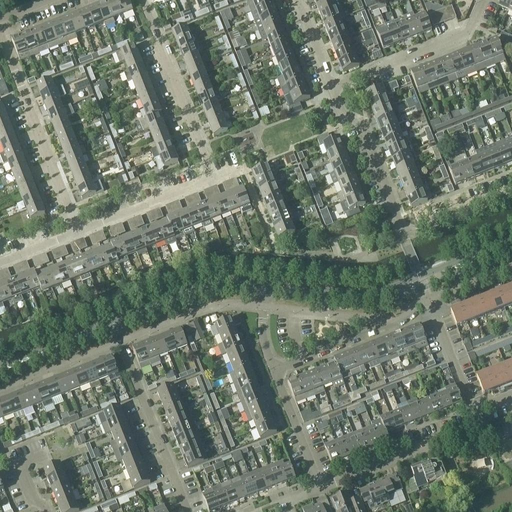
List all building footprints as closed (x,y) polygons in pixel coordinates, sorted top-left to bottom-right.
[(116,0),(113,0),(107,3),(113,19),(123,15),(116,0)] [(116,0),(123,15),(133,11),(128,0),(116,0)] [(253,0),(246,3),(250,13),(273,4),(271,0),(253,0)] [(333,0),(317,7),(320,16),(337,10),(341,8),(342,8),(338,0),(333,0)] [(511,0),(502,0),(499,8),(509,12),(511,2),(511,0)] [(107,3),(98,7),(104,23),(106,28),(115,24),(113,19),(107,3)] [(276,13),(273,4),(250,13),(254,22),(276,13)] [(434,6),(436,12),(441,11),(445,9),(435,4),(434,6)] [(434,6),(426,9),(429,15),(435,13),(436,12),(434,6)] [(452,6),(446,9),(451,20),(457,18),(452,6)] [(94,27),(104,23),(98,7),(88,10),(94,27)] [(337,10),(320,16),(324,26),(341,19),(344,18),(341,8),(337,10)] [(445,9),(441,11),(445,22),(451,20),(446,9),(445,9)] [(85,30),(94,27),(88,10),(79,14),(85,30)] [(439,25),(445,22),(441,11),(436,12),(435,13),(439,25)] [(280,23),(276,13),(254,22),(258,32),(264,30),(264,29),(280,23)] [(404,18),(412,39),(422,35),(415,19),(413,13),(404,17),(404,18)] [(433,27),(439,25),(435,13),(429,15),(433,27)] [(69,18),(76,34),(85,30),(79,14),(69,18)] [(432,31),(425,15),(415,19),(422,35),(432,31)] [(69,18),(60,22),(68,43),(78,39),(76,34),(69,18)] [(412,39),(404,18),(395,22),(396,26),(403,42),(412,39)] [(344,29),(341,19),(324,26),(328,35),(344,29)] [(50,25),(59,47),(68,43),(60,22),(50,25)] [(386,25),(387,30),(394,46),(403,42),(396,26),(395,22),(386,25)] [(262,41),(268,39),(284,32),(280,23),(264,29),(264,30),(258,32),(262,41)] [(49,50),(59,47),(50,25),(41,29),(49,50)] [(190,36),(186,26),(172,32),(176,42),(190,36)] [(49,50),(41,29),(31,33),(40,54),(49,50)] [(344,29),(328,35),(332,45),(348,38),(344,29)] [(387,30),(377,34),(384,50),(394,46),(387,30)] [(288,42),(284,32),(268,39),(271,48),(288,42)] [(40,54),(31,33),(22,37),(30,58),(40,54)] [(190,36),(176,42),(180,51),(194,46),(190,36)] [(22,37),(12,40),(18,57),(20,62),(30,58),(22,37)] [(352,48),(348,38),(332,45),(336,54),(352,48)] [(497,39),(487,43),(496,65),(506,61),(497,39)] [(291,51),(288,42),(271,48),(275,58),(291,51)] [(487,43),(477,47),(486,69),(496,65),(487,43)] [(198,55),(194,46),(180,51),(184,61),(198,55)] [(139,56),(135,47),(116,54),(119,64),(125,62),(139,56)] [(477,47),(468,51),(477,73),(486,69),(477,47)] [(339,64),(356,57),(352,48),(336,54),(339,64)] [(295,61),(291,51),(275,58),(279,67),(295,61)] [(468,51),(458,55),(467,76),(477,73),(468,51)] [(241,56),(240,52),(236,53),(239,61),(248,57),(247,54),(241,56)] [(202,65),(198,55),(184,61),(188,70),(202,65)] [(457,80),(467,76),(458,55),(449,58),(457,80)] [(143,66),(139,56),(125,62),(129,71),(143,66)] [(251,65),(248,57),(239,61),(242,68),(251,65)] [(359,67),(356,57),(339,64),(343,73),(359,67)] [(449,58),(439,62),(448,84),(457,80),(449,58)] [(299,70),(295,61),(279,67),(283,77),(299,70)] [(439,62),(430,66),(439,88),(448,84),(439,62)] [(205,74),(202,65),(188,70),(191,80),(205,74)] [(146,75),(143,66),(129,71),(124,73),(127,83),(132,81),(146,75)] [(430,66),(420,70),(429,91),(439,88),(430,66)] [(277,79),(281,88),(303,80),(299,70),(283,77),(277,79)] [(420,70),(411,73),(419,95),(429,91),(420,70)] [(209,84),(205,74),(191,80),(195,89),(209,84)] [(150,85),(146,75),(132,81),(136,90),(150,85)] [(37,85),(41,95),(55,89),(51,80),(37,85)] [(285,98),(307,89),(303,80),(281,88),(285,98)] [(366,94),(370,103),(395,93),(394,91),(399,89),(396,82),(366,94)] [(213,93),(209,84),(195,89),(199,99),(213,93)] [(150,85),(136,90),(140,100),(154,94),(150,85)] [(6,87),(0,89),(0,96),(1,96),(9,93),(6,87)] [(44,104),(58,99),(59,99),(64,97),(60,88),(55,90),(55,89),(41,95),(44,104)] [(307,89),(285,98),(291,115),(303,111),(300,103),(310,99),(307,89)] [(199,99),(203,109),(217,103),(223,101),(219,91),(213,93),(199,99)] [(370,103),(374,113),(390,106),(388,101),(393,98),(392,95),(395,94),(395,93),(370,103)] [(158,104),(154,94),(140,100),(144,110),(158,104)] [(44,104),(48,114),(62,108),(59,99),(58,99),(44,104)] [(206,118),(220,112),(217,103),(203,109),(206,118)] [(144,110),(147,119),(148,119),(159,114),(159,115),(162,114),(158,104),(144,110)] [(482,114),(481,110),(478,104),(476,104),(473,110),(472,110),(475,117),(482,114)] [(374,113),(378,123),(399,114),(396,105),(390,106),(374,113)] [(52,124),(66,118),(62,108),(48,114),(52,124)] [(463,122),(461,118),(458,110),(452,112),(455,121),(454,121),(456,124),(463,122)] [(220,112),(206,118),(210,128),(224,122),(220,112)] [(162,114),(159,115),(159,114),(148,119),(147,119),(145,120),(140,122),(143,132),(149,130),(163,124),(161,119),(163,118),(162,114)] [(378,123),(381,132),(398,126),(403,124),(399,114),(378,123)] [(52,124),(56,133),(70,128),(66,118),(52,124)] [(0,133),(11,129),(7,119),(0,122),(0,133)] [(224,122),(210,128),(214,137),(228,132),(224,122)] [(167,134),(163,124),(149,130),(153,139),(167,134)] [(381,132),(385,142),(401,135),(407,133),(405,130),(400,132),(398,126),(381,132)] [(126,127),(116,131),(116,132),(112,133),(115,139),(118,138),(117,135),(119,135),(121,135),(125,134),(124,132),(128,131),(126,127)] [(60,143),(74,137),(70,128),(56,133),(60,143)] [(11,129),(0,133),(0,141),(1,144),(15,138),(11,129)] [(171,143),(167,134),(153,139),(157,149),(171,143)] [(327,154),(343,148),(340,138),(331,141),(328,134),(317,138),(320,146),(323,145),(327,154)] [(405,145),(401,135),(385,142),(389,151),(405,145)] [(60,143),(63,152),(77,147),(74,137),(60,143)] [(511,137),(503,141),(511,162),(511,137)] [(19,148),(15,138),(1,144),(5,154),(19,148)] [(511,162),(503,141),(494,145),(503,167),(511,163),(511,162)] [(155,160),(155,161),(175,153),(171,143),(157,149),(150,151),(154,160),(155,160)] [(408,151),(405,145),(389,151),(392,160),(409,154),(413,152),(412,149),(408,151)] [(484,148),(493,171),(503,167),(494,145),(484,148)] [(67,162),(81,156),(77,147),(63,152),(67,162)] [(0,156),(4,165),(8,163),(22,158),(19,148),(5,154),(0,155),(0,156)] [(331,164),(347,158),(343,148),(327,154),(331,164)] [(484,174),(493,171),(484,148),(475,152),(477,158),(484,174)] [(392,160),(396,170),(413,164),(417,162),(413,152),(409,154),(392,160)] [(178,162),(175,153),(155,161),(157,166),(163,164),(164,168),(178,162)] [(67,162),(71,171),(85,166),(81,156),(67,162)] [(26,167),(22,158),(8,163),(12,173),(26,167)] [(351,167),(347,158),(331,164),(335,173),(351,167)] [(484,174),(477,158),(468,162),(475,178),(484,174)] [(465,182),(475,178),(468,162),(459,166),(465,182)] [(416,173),(413,164),(396,170),(400,179),(416,173)] [(75,181),(89,175),(85,166),(71,171),(75,181)] [(256,182),(272,176),(268,166),(252,172),(256,182)] [(455,186),(465,182),(459,166),(449,170),(455,186)] [(30,177),(26,167),(12,173),(16,182),(30,177)] [(338,183),(355,176),(351,167),(335,173),(329,175),(333,185),(338,183)] [(400,179),(404,189),(420,183),(416,173),(400,179)] [(75,181),(78,190),(92,185),(89,175),(75,181)] [(256,182),(260,192),(276,185),(272,176),(256,182)] [(358,186),(355,176),(338,183),(342,192),(358,186)] [(34,186),(30,177),(16,182),(20,192),(34,186)] [(422,189),(420,183),(404,189),(408,199),(424,192),(429,190),(427,186),(424,187),(424,188),(422,189)] [(82,200),(96,195),(92,185),(78,190),(82,200)] [(263,201),(280,195),(276,185),(260,192),(263,201)] [(38,196),(34,186),(20,192),(24,201),(38,196)] [(346,202),(362,196),(358,186),(342,192),(338,194),(341,204),(346,202)] [(234,193),(241,209),(250,205),(244,189),(234,193)] [(408,199),(411,209),(428,202),(425,195),(430,193),(429,190),(424,192),(408,199)] [(234,193),(225,197),(231,213),(241,209),(234,193)] [(263,201),(267,211),(284,205),(280,195),(263,201)] [(41,205),(38,196),(24,201),(27,211),(41,205)] [(350,212),(366,206),(362,196),(346,202),(350,212)] [(215,200),(221,217),(231,213),(225,197),(215,200)] [(215,200),(205,204),(212,221),(221,217),(215,200)] [(196,208),(202,224),(212,221),(205,204),(196,208)] [(45,215),(41,205),(27,211),(31,220),(45,215)] [(271,221),(287,214),(284,205),(267,211),(271,221)] [(196,208),(186,212),(193,228),(202,224),(196,208)] [(348,219),(359,214),(357,209),(346,213),(348,219)] [(177,216),(183,232),(193,228),(186,212),(177,216)] [(271,221),(275,230),(291,224),(297,222),(293,212),(287,214),(271,221)] [(167,219),(168,222),(176,240),(185,237),(183,232),(177,216),(167,219)] [(168,222),(159,225),(166,241),(168,246),(177,243),(176,240),(168,222)] [(275,230),(279,240),(295,233),(291,224),(275,230)] [(156,245),(166,241),(159,225),(150,229),(156,245)] [(147,249),(156,245),(150,229),(140,233),(147,249)] [(140,233),(131,236),(132,240),(137,253),(138,257),(148,253),(146,249),(147,249),(140,233)] [(131,236),(121,240),(127,257),(137,253),(132,240),(131,236)] [(120,240),(111,244),(112,247),(112,246),(118,263),(119,265),(129,261),(127,257),(121,240),(120,240)] [(112,247),(103,250),(109,266),(118,263),(112,246),(112,247)] [(103,250),(93,254),(100,270),(109,266),(103,250)] [(93,254),(83,258),(90,274),(100,270),(93,254)] [(83,258),(74,261),(80,278),(82,283),(92,279),(90,274),(83,258)] [(74,261),(64,265),(71,282),(80,278),(74,261)] [(64,265),(55,269),(61,285),(71,282),(64,265)] [(55,269),(45,273),(52,289),(61,285),(55,269)] [(34,272),(25,276),(31,292),(40,288),(36,276),(34,272)] [(36,276),(40,288),(42,293),(52,289),(45,273),(36,276)] [(25,276),(15,279),(22,296),(31,292),(25,276)] [(15,279),(6,283),(12,300),(14,305),(24,301),(21,296),(22,296),(15,279)] [(6,283),(0,285),(0,297),(2,303),(12,300),(6,283)] [(511,299),(508,290),(499,294),(505,309),(511,305),(511,299)] [(495,312),(505,309),(499,294),(489,298),(495,312)] [(489,298),(480,301),(486,316),(495,312),(489,298)] [(480,301),(470,305),(476,320),(486,316),(480,301)] [(470,305),(461,309),(467,324),(476,320),(470,305)] [(457,328),(467,324),(461,309),(451,313),(457,328)] [(232,319),(215,325),(219,335),(235,329),(232,319)] [(192,334),(196,343),(204,339),(197,322),(183,328),(187,336),(192,334)] [(420,326),(410,330),(418,351),(428,347),(420,326)] [(511,327),(503,331),(505,336),(511,333),(511,327)] [(477,328),(470,331),(473,339),(480,336),(477,328)] [(235,329),(219,335),(223,345),(239,338),(235,329)] [(181,330),(171,334),(178,350),(187,346),(181,330)] [(400,333),(409,354),(418,351),(410,330),(400,333)] [(503,331),(493,335),(495,340),(505,336),(503,331)] [(399,358),(409,354),(400,333),(391,337),(399,358)] [(171,334),(162,338),(168,354),(178,350),(171,334)] [(486,344),(495,340),(493,335),(484,339),(486,344)] [(399,358),(391,337),(381,341),(388,357),(390,362),(399,358)] [(162,338),(152,341),(159,358),(168,354),(162,338)] [(222,345),(218,347),(222,356),(226,354),(227,354),(243,348),(239,338),(223,345),(222,345)] [(484,339),(474,343),(476,348),(486,344),(484,339)] [(152,341),(143,345),(151,366),(160,362),(159,358),(152,341)] [(378,361),(388,357),(381,341),(371,345),(378,361)] [(507,341),(497,345),(499,350),(503,348),(509,346),(507,341)] [(198,353),(197,351),(201,349),(199,343),(195,345),(191,346),(194,354),(198,353)] [(473,349),(476,348),(474,343),(470,344),(465,346),(464,346),(467,352),(473,350),(473,349)] [(143,345),(133,349),(139,365),(141,370),(151,366),(143,345)] [(378,361),(371,345),(362,348),(369,365),(371,369),(380,366),(378,361)] [(497,345),(488,349),(490,354),(499,350),(497,345)] [(243,348),(227,354),(231,364),(247,358),(243,348)] [(363,367),(369,365),(362,348),(353,352),(359,368),(359,369),(361,373),(361,374),(365,372),(363,367)] [(488,349),(478,352),(480,357),(490,354),(488,349)] [(353,352),(343,356),(352,377),(361,373),(359,369),(359,368),(353,352)] [(476,359),(480,357),(478,352),(474,354),(474,353),(468,356),(470,362),(477,360),(476,359)] [(334,360),(336,364),(340,376),(341,376),(343,380),(352,377),(343,356),(334,360)] [(112,357),(102,361),(109,377),(111,382),(120,379),(118,373),(112,357)] [(247,358),(231,364),(234,373),(250,367),(247,358)] [(102,361),(93,365),(99,381),(109,377),(102,361)] [(340,376),(336,364),(325,368),(332,385),(333,384),(335,389),(345,385),(343,380),(341,376),(340,376)] [(511,364),(487,375),(493,391),(511,383),(511,364)] [(93,365),(83,369),(90,385),(92,389),(101,386),(99,381),(93,365)] [(234,373),(229,375),(233,385),(254,377),(250,367),(234,373)] [(316,372),(324,393),(325,393),(323,388),(332,385),(325,368),(316,372)] [(83,369),(74,372),(80,389),(90,385),(83,369)] [(74,372),(64,376),(71,392),(80,389),(74,372)] [(315,397),(324,393),(316,372),(306,376),(315,397)] [(493,391),(487,375),(477,379),(484,395),(493,391)] [(64,376),(55,380),(61,396),(71,392),(64,376)] [(315,397),(306,376),(298,379),(306,400),(315,397)] [(254,377),(233,385),(237,394),(258,386),(254,377)] [(298,379),(288,383),(296,404),(306,400),(298,379)] [(55,380),(45,384),(52,400),(61,396),(55,380)] [(45,384),(36,387),(42,404),(44,409),(54,405),(52,400),(45,384)] [(445,389),(452,407),(463,403),(455,384),(445,388),(445,389)] [(173,386),(157,392),(161,402),(177,396),(173,386)] [(258,386),(237,394),(241,404),(262,396),(258,386)] [(36,387),(26,391),(33,407),(42,404),(36,387)] [(435,393),(443,411),(452,407),(445,389),(435,393)] [(26,391),(17,395),(23,411),(33,407),(26,391)] [(361,399),(360,396),(358,391),(355,392),(357,396),(352,399),(353,402),(361,399)] [(428,401),(433,415),(443,411),(435,393),(435,392),(426,396),(428,401)] [(17,395),(7,399),(14,415),(23,411),(17,395)] [(177,396),(161,402),(165,412),(181,405),(177,396)] [(262,396),(241,404),(244,413),(266,405),(262,396)] [(7,399),(0,401),(0,407),(4,419),(14,415),(7,399)] [(407,404),(409,408),(414,422),(424,419),(419,404),(417,400),(407,404)] [(424,419),(433,415),(428,401),(419,404),(424,419)] [(181,405),(165,412),(169,421),(190,413),(186,403),(181,405)] [(266,405),(244,413),(248,422),(253,420),(253,421),(269,414),(266,405)] [(99,415),(98,416),(102,426),(124,417),(120,407),(99,415)] [(409,408),(399,412),(405,426),(414,422),(409,408)] [(399,412),(390,416),(396,430),(405,426),(399,412)] [(72,423),(70,418),(68,413),(61,416),(63,421),(60,422),(62,426),(72,423)] [(190,413),(169,421),(173,431),(194,422),(190,413)] [(214,414),(207,417),(210,426),(214,425),(218,423),(214,414)] [(269,414),(253,421),(257,430),(273,424),(269,414)] [(386,434),(387,433),(396,430),(390,416),(380,420),(384,428),(386,434)] [(124,417),(102,426),(106,435),(111,433),(128,426),(124,417)] [(89,419),(81,422),(84,429),(92,426),(89,419)] [(51,426),(53,430),(62,426),(60,422),(51,426)] [(84,429),(81,422),(75,425),(78,431),(84,429)] [(194,422),(173,431),(176,440),(196,432),(197,432),(198,432),(194,422)] [(273,424),(257,430),(261,440),(277,434),(273,424)] [(128,426),(111,433),(115,442),(131,436),(128,426)] [(372,426),(362,430),(370,450),(379,446),(374,432),(372,426)] [(390,442),(387,433),(386,434),(384,428),(374,432),(379,446),(390,442)] [(361,453),(370,450),(362,430),(353,434),(361,453)] [(196,432),(176,440),(180,450),(200,441),(197,432),(196,432)] [(351,457),(361,453),(353,434),(343,438),(351,457)] [(115,442),(110,444),(114,454),(119,452),(135,445),(131,436),(115,442)] [(342,461),(351,457),(343,438),(334,441),(342,461)] [(200,441),(180,450),(184,459),(204,451),(200,441)] [(332,465),(342,461),(334,441),(324,445),(326,450),(327,451),(332,465)] [(261,448),(259,444),(253,447),(254,450),(256,454),(262,452),(261,448)] [(119,452),(114,454),(118,463),(123,461),(139,455),(135,445),(119,452)] [(204,451),(184,459),(188,469),(208,461),(204,451)] [(139,455),(123,461),(126,471),(143,464),(139,455)] [(415,478),(414,479),(406,482),(411,494),(419,491),(418,489),(428,485),(427,482),(435,479),(439,489),(453,483),(445,463),(439,465),(436,457),(428,460),(429,464),(421,467),(420,465),(411,468),(415,478)] [(221,459),(215,462),(212,463),(215,470),(224,467),(223,463),(221,459)] [(282,461),(278,463),(285,483),(296,479),(290,465),(285,467),(282,461)] [(506,475),(511,472),(511,461),(502,466),(506,475)] [(278,463),(268,467),(276,487),(285,483),(278,463)] [(60,464),(44,470),(48,480),(64,474),(60,464)] [(143,464),(126,471),(130,480),(146,474),(143,464)] [(268,467),(259,470),(261,477),(267,491),(276,487),(268,467)] [(259,470),(249,474),(251,480),(257,494),(267,491),(261,477),(259,470)] [(64,474),(48,480),(52,490),(68,483),(64,474)] [(130,480),(121,484),(125,494),(134,490),(150,484),(146,474),(130,480)] [(249,474),(239,478),(241,483),(242,484),(247,498),(257,494),(251,480),(249,474)] [(396,475),(380,481),(381,484),(389,503),(404,496),(396,475)] [(230,482),(221,485),(229,506),(238,502),(232,488),(230,482)] [(68,483),(52,490),(55,499),(72,493),(68,483)] [(233,488),(232,488),(238,502),(247,498),(242,484),(233,488)] [(376,485),(360,491),(365,502),(367,501),(370,510),(389,503),(381,484),(376,486),(376,485)] [(221,485),(211,489),(219,509),(229,506),(221,485)] [(208,492),(202,494),(202,495),(204,499),(208,511),(212,511),(219,509),(211,489),(208,491),(208,492)] [(72,493),(55,499),(59,508),(75,502),(81,500),(77,490),(72,493)] [(365,511),(360,498),(353,500),(350,493),(331,500),(335,511),(365,511)] [(127,496),(118,500),(120,507),(130,503),(129,500),(127,496)] [(75,502),(59,508),(60,511),(79,511),(75,502)]
